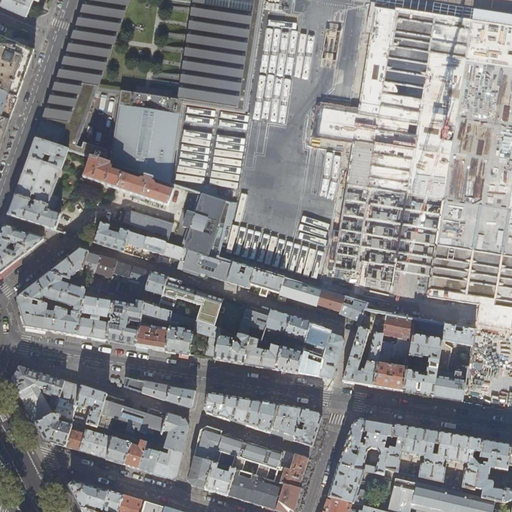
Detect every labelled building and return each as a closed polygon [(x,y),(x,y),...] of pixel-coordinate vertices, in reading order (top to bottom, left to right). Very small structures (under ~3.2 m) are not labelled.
[(16,0),(3,0),(1,7),(14,13),(25,18),(33,0),(32,0),(21,0),(20,3),(18,2),(16,1),(16,0)] [(192,0),(188,32),(179,100),(178,104),(183,104),(245,115),(262,0),(86,0),(84,5),(78,22),(71,43),(47,109),(42,122),(65,130),(64,133),(61,143),(77,148),(80,139),(122,21),(129,0),(192,0)] [(0,92),(17,100),(26,75),(34,53),(34,52),(0,37),(0,92)] [(120,91),(118,105),(111,154),(110,164),(144,176),(153,178),(169,184),(171,177),(182,115),(183,104),(178,104),(179,100),(120,91)] [(0,117),(9,122),(13,111),(17,100),(0,92),(0,117)] [(0,148),(4,137),(9,122),(0,117),(0,148)] [(65,130),(42,122),(36,140),(68,151),(90,158),(105,163),(107,151),(83,143),(81,150),(77,148),(61,143),(64,133),(65,130)] [(68,151),(36,140),(32,149),(29,159),(42,163),(43,159),(46,160),(47,157),(50,157),(48,161),(50,161),(48,166),(61,170),(68,151)] [(329,170),(330,153),(318,152),(317,170),(329,170)] [(105,163),(90,158),(83,178),(168,206),(173,191),(155,186),(155,185),(154,183),(152,182),(153,178),(144,176),(144,179),(142,179),(141,179),(139,179),(139,180),(111,171),(111,170),(111,169),(110,168),(109,167),(110,164),(105,163)] [(42,163),(29,159),(22,179),(15,197),(31,202),(33,196),(37,198),(35,203),(36,204),(48,208),(53,209),(55,205),(49,204),(61,170),(48,166),(42,163)] [(31,202),(15,197),(11,207),(8,216),(34,224),(55,231),(56,230),(56,228),(60,216),(50,212),(47,211),(48,208),(36,204),(35,208),(33,207),(32,210),(28,208),(31,202)] [(110,228),(101,225),(95,243),(109,248),(123,253),(126,244),(129,234),(120,231),(119,234),(109,231),(110,228)] [(0,238),(0,274),(20,259),(44,240),(44,239),(4,227),(1,236),(0,238)] [(147,237),(130,232),(129,234),(126,244),(133,246),(144,250),(158,254),(157,263),(160,264),(166,244),(153,240),(151,245),(144,243),(145,240),(148,241),(149,239),(146,238),(147,237)] [(133,246),(126,244),(123,253),(132,255),(133,251),(131,250),(133,246)] [(170,267),(172,259),(180,261),(177,270),(182,271),(187,250),(166,244),(160,264),(170,267)] [(504,290),(511,249),(488,245),(481,286),(504,290)] [(84,252),(80,250),(67,261),(50,274),(63,278),(70,280),(72,277),(74,277),(76,275),(76,273),(83,271),(88,253),(84,252)] [(216,259),(187,250),(182,271),(193,274),(207,279),(210,277),(216,279),(227,282),(233,264),(216,259)] [(92,254),(88,253),(83,271),(89,273),(85,285),(87,286),(91,287),(101,257),(92,254)] [(108,259),(101,257),(91,287),(99,290),(102,283),(102,282),(101,281),(97,279),(99,274),(110,277),(105,292),(107,292),(108,293),(117,262),(108,259)] [(125,264),(117,262),(108,293),(116,295),(121,297),(124,298),(128,287),(129,287),(134,267),(125,264)] [(243,268),(233,264),(227,282),(238,286),(249,289),(250,285),(254,271),(246,268),(244,276),(238,274),(239,269),(242,270),(243,268)] [(134,267),(129,287),(132,280),(139,282),(138,286),(140,287),(139,290),(135,302),(137,302),(142,304),(145,294),(146,291),(151,273),(143,270),(134,267)] [(284,280),(254,271),(250,285),(265,290),(279,294),(284,280)] [(159,275),(151,273),(146,291),(162,296),(168,278),(159,275)] [(63,278),(50,274),(38,283),(21,297),(42,304),(44,298),(72,307),(70,312),(73,313),(81,316),(85,298),(86,292),(87,286),(85,285),(84,285),(83,291),(62,284),(63,278)] [(178,281),(168,278),(162,296),(161,299),(158,309),(172,314),(177,316),(181,301),(197,306),(192,320),(196,322),(214,328),(219,312),(223,313),(225,309),(221,308),(223,300),(210,296),(193,290),(181,287),(182,282),(178,281)] [(322,292),(284,280),(279,294),(277,301),(285,303),(286,296),(298,300),(317,306),(322,292)] [(107,292),(105,292),(99,290),(91,287),(87,286),(86,292),(106,296),(107,292)] [(344,298),(322,292),(317,306),(328,309),(339,313),(344,298)] [(161,299),(145,294),(142,304),(144,305),(158,309),(161,299)] [(42,304),(21,297),(18,299),(26,327),(49,331),(77,336),(81,316),(73,313),(72,318),(67,317),(68,312),(56,308),(56,314),(47,312),(48,305),(42,304)] [(77,336),(92,339),(107,341),(114,303),(85,298),(81,316),(77,336)] [(367,306),(344,298),(339,313),(339,314),(349,318),(361,323),(365,311),(367,306)] [(114,303),(107,341),(121,344),(136,346),(138,337),(126,334),(128,325),(139,327),(144,305),(142,304),(137,302),(136,306),(114,303)] [(158,309),(144,305),(139,327),(138,337),(136,346),(151,349),(166,351),(169,330),(146,326),(148,318),(170,324),(172,314),(158,309)] [(259,310),(247,307),(238,335),(250,339),(254,340),(257,333),(250,331),(252,324),(266,329),(272,311),(263,307),(261,311),(259,310)] [(283,314),(272,311),(266,329),(261,342),(266,344),(281,349),(284,339),(285,336),(291,317),(283,314)] [(387,315),(365,311),(361,323),(347,369),(343,382),(358,384),(373,387),(383,335),(376,334),(365,371),(364,371),(363,373),(357,372),(369,332),(363,330),(365,324),(384,329),(387,315)] [(193,339),(193,336),(194,332),(196,322),(177,316),(172,314),(170,324),(169,330),(166,351),(176,353),(190,355),(193,339)] [(393,317),(387,315),(384,329),(383,335),(373,387),(388,389),(403,392),(407,371),(408,366),(409,361),(403,360),(402,367),(389,365),(390,357),(398,359),(403,358),(409,359),(409,356),(413,336),(415,328),(416,321),(393,317)] [(302,320),(291,317),(285,336),(307,342),(313,323),(302,320)] [(415,328),(444,333),(446,326),(416,321),(415,328)] [(214,328),(196,322),(194,332),(210,337),(208,348),(197,346),(195,356),(200,357),(215,360),(220,330),(214,328)] [(321,326),(313,323),(307,342),(305,349),(298,374),(308,376),(318,378),(325,357),(307,352),(310,343),(328,349),(332,335),(330,335),(327,332),(326,331),(325,329),(325,328),(325,327),(321,326)] [(455,334),(456,328),(446,326),(444,333),(443,341),(433,397),(447,399),(462,402),(468,367),(461,366),(461,371),(460,371),(459,371),(458,371),(457,371),(456,372),(456,373),(447,372),(452,348),(445,344),(446,342),(473,348),(476,332),(464,329),(463,333),(461,333),(461,335),(455,334)] [(221,329),(220,330),(215,360),(229,362),(244,365),(250,339),(238,335),(236,341),(238,343),(238,344),(234,345),(233,343),(233,340),(233,339),(227,338),(228,334),(228,331),(221,329)] [(342,338),(332,335),(328,349),(325,357),(318,378),(326,379),(332,380),(341,352),(344,343),(342,338)] [(443,341),(413,336),(409,356),(417,358),(423,359),(423,356),(430,357),(426,376),(422,376),(422,373),(415,372),(415,373),(407,371),(403,392),(418,394),(433,397),(443,341)] [(254,340),(250,339),(244,365),(259,367),(276,370),(282,349),(281,349),(266,344),(266,352),(257,350),(258,342),(254,340)] [(284,339),(281,349),(282,349),(276,370),(286,372),(298,374),(305,349),(297,346),(295,352),(289,350),(290,346),(287,345),(288,341),(284,339)] [(13,383),(36,425),(54,415),(65,381),(47,376),(19,367),(12,381),(13,383)] [(128,389),(143,393),(146,382),(140,381),(127,379),(125,388),(128,389)] [(72,421),(74,416),(76,407),(82,387),(71,384),(65,381),(54,415),(72,421)] [(158,384),(146,382),(143,393),(154,397),(167,401),(171,388),(171,387),(158,384)] [(74,416),(72,421),(74,421),(88,426),(97,428),(107,395),(92,390),(82,387),(76,407),(83,409),(88,406),(91,407),(93,408),(89,421),(86,421),(86,420),(74,416)] [(183,390),(171,388),(167,401),(179,405),(189,408),(193,406),(194,400),(196,392),(183,390)] [(240,400),(208,394),(206,403),(205,409),(207,414),(230,421),(231,419),(233,419),(244,423),(243,425),(246,427),(254,402),(240,400)] [(117,398),(107,395),(97,428),(103,430),(109,432),(114,419),(117,420),(117,421),(128,425),(134,404),(117,398)] [(266,404),(254,402),(246,427),(258,430),(270,434),(279,406),(266,404)] [(154,410),(134,404),(128,425),(124,436),(126,437),(133,439),(142,442),(145,430),(159,434),(158,437),(161,437),(163,431),(168,415),(154,410)] [(290,408),(279,406),(270,434),(281,438),(294,442),(298,428),(299,425),(303,411),(290,408)] [(309,412),(303,411),(299,425),(304,426),(303,430),(298,428),(294,442),(302,444),(312,448),(315,439),(321,420),(318,413),(309,412)] [(72,421),(54,415),(36,425),(44,441),(66,447),(74,421),(72,421)] [(176,417),(168,415),(163,431),(169,433),(165,449),(171,451),(182,454),(185,441),(188,427),(184,420),(176,417)] [(361,420),(359,420),(352,424),(342,454),(339,466),(354,470),(357,455),(353,454),(353,452),(354,452),(355,452),(356,451),(357,450),(357,449),(359,449),(359,445),(362,433),(365,421),(361,420)] [(88,426),(74,421),(66,447),(80,452),(87,431),(88,426)] [(387,438),(392,439),(392,438),(395,426),(380,424),(365,421),(362,433),(368,434),(365,446),(359,445),(359,449),(357,455),(354,470),(363,472),(375,475),(383,476),(384,470),(389,449),(385,448),(387,438)] [(406,428),(395,426),(392,438),(399,439),(397,448),(395,450),(390,448),(389,449),(384,470),(398,473),(401,454),(413,456),(417,430),(406,428)] [(279,468),(283,456),(276,454),(269,451),(250,446),(238,442),(224,437),(221,437),(223,432),(207,427),(200,431),(197,445),(194,458),(213,464),(215,465),(219,453),(232,457),(229,469),(231,469),(236,471),(241,472),(244,461),(257,465),(254,476),(257,477),(266,480),(269,469),(278,471),(278,470),(279,468)] [(115,434),(109,432),(103,430),(101,435),(87,431),(80,452),(107,460),(115,434)] [(427,432),(417,430),(413,456),(425,458),(424,464),(422,464),(421,465),(419,478),(431,481),(435,457),(433,456),(434,449),(436,449),(439,434),(427,432)] [(119,435),(115,434),(107,460),(124,465),(133,439),(126,437),(124,442),(120,441),(119,443),(116,443),(119,435)] [(450,435),(439,434),(436,449),(439,450),(438,457),(435,457),(431,481),(443,484),(446,470),(444,468),(443,468),(445,461),(456,463),(461,437),(450,435)] [(471,439),(461,437),(456,463),(467,465),(467,470),(466,470),(466,471),(465,471),(462,488),(474,491),(475,489),(479,466),(472,460),(473,455),(476,453),(480,454),(483,441),(471,439)] [(142,442),(133,439),(124,465),(139,469),(147,444),(142,442)] [(491,442),(483,441),(480,454),(479,466),(475,489),(482,491),(481,499),(502,503),(504,491),(492,489),(493,484),(492,482),(488,482),(490,469),(507,471),(508,467),(511,446),(491,442)] [(152,445),(147,444),(139,469),(153,474),(160,454),(152,451),(154,446),(152,445)] [(164,452),(161,451),(160,454),(153,474),(173,480),(177,477),(179,468),(182,454),(171,451),(169,456),(163,454),(164,452)] [(289,453),(284,452),(283,456),(279,468),(289,471),(294,455),(289,453)] [(301,457),(294,455),(289,471),(279,468),(278,470),(284,472),(282,478),(276,477),(275,483),(284,486),(285,485),(299,490),(303,477),(308,460),(301,457)] [(213,464),(194,458),(191,470),(189,480),(192,486),(205,489),(211,472),(206,470),(208,465),(212,467),(213,464)] [(215,465),(213,464),(212,467),(211,472),(205,489),(227,496),(236,471),(231,469),(229,475),(217,471),(219,466),(215,465)] [(354,470),(339,466),(334,480),(328,497),(352,504),(364,507),(368,508),(371,493),(361,491),(359,497),(356,496),(363,472),(354,470)] [(383,476),(375,475),(371,493),(368,508),(383,511),(410,511),(411,509),(424,511),(508,511),(510,505),(506,505),(502,503),(481,499),(473,497),(474,491),(462,488),(443,484),(431,481),(419,478),(407,475),(401,474),(398,473),(384,470),(383,476)] [(241,472),(236,471),(227,496),(250,503),(256,482),(257,477),(254,476),(253,476),(252,481),(243,478),(244,473),(241,472)] [(511,477),(506,477),(505,486),(504,491),(502,503),(506,505),(511,500),(511,477)] [(109,492),(74,481),(68,486),(81,509),(90,511),(94,511),(96,509),(99,510),(98,511),(102,511),(103,511),(109,492)] [(272,487),(256,482),(250,503),(276,511),(284,486),(275,483),(274,482),(272,487)] [(285,485),(284,486),(276,511),(279,511),(293,511),(297,502),(301,490),(299,490),(285,485)] [(118,511),(123,496),(109,492),(103,511),(105,511),(118,511)] [(142,511),(146,503),(123,496),(118,511),(142,511)] [(349,511),(352,504),(328,497),(323,511),(349,511)] [(164,511),(165,509),(146,503),(142,511),(90,511),(81,509),(82,511),(164,511)]
